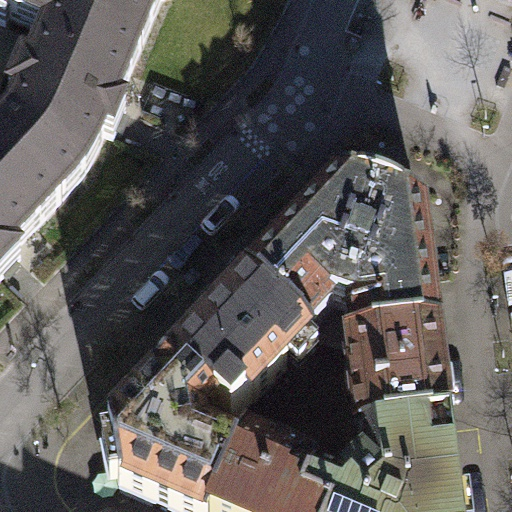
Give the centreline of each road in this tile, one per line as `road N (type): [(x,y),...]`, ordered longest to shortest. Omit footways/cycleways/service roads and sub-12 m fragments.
road 1 (residential): [(264,138),(0,419)]
road 2 (residential): [(344,0),(300,100),(264,138)]
